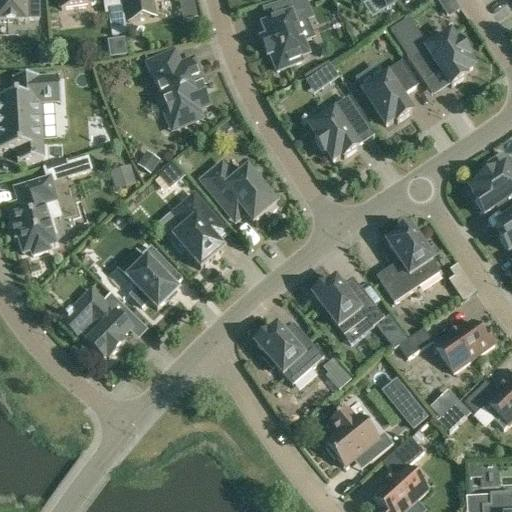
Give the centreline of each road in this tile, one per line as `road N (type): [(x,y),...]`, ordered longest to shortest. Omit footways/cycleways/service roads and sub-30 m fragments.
road 1 (residential): [(215,0),(257,109),(340,237)]
road 2 (residential): [(210,341),(326,511)]
road 3 (residential): [(0,288),(33,339),(129,425)]
road 4 (residential): [(210,341),(340,237)]
road 5 (residential): [(420,184),(511,322)]
